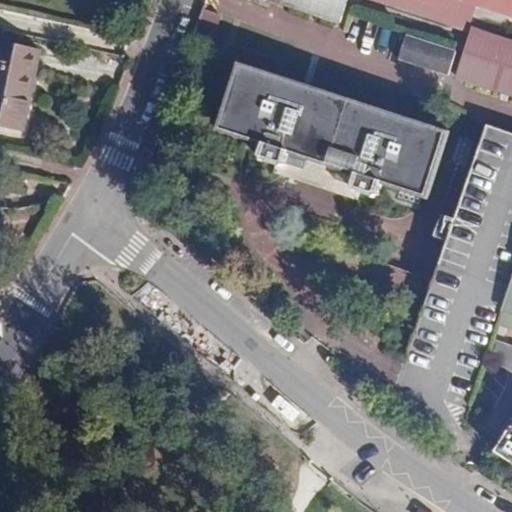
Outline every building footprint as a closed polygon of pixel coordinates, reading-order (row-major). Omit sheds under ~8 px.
[(345,0),(268,0),(338,23),(345,0)] [(511,0),(380,0),(449,23),(453,10),(464,14),(468,3),(511,17),(511,0)] [(453,10),(449,23),(464,28),(483,20),(511,29),(511,17),(468,3),(464,14),(453,10)] [(511,43),(470,30),(455,77),(511,95),(511,43)] [(405,35),(399,62),(452,75),(458,48),(405,35)] [(0,126),(22,131),(39,52),(0,43),(0,126)] [(279,173),(297,179),(327,190),(347,197),(344,207),(341,214),(367,223),(373,207),(416,223),(438,159),(230,84),(208,147),(250,162),(245,178),(273,188),(275,182),(279,173)] [(511,135),(489,127),(482,147),(511,158),(511,135)] [(511,312),(504,310),(511,285),(511,158),(482,147),(390,401),(460,426),(496,328),(511,333),(511,312)] [(161,171),(152,168),(147,183),(157,186),(161,171)] [(293,189),(297,179),(279,173),(275,182),(293,189)] [(347,197),(327,190),(323,199),(344,207),(347,197)] [(511,427),(510,428),(493,453),(511,464),(511,427)]
